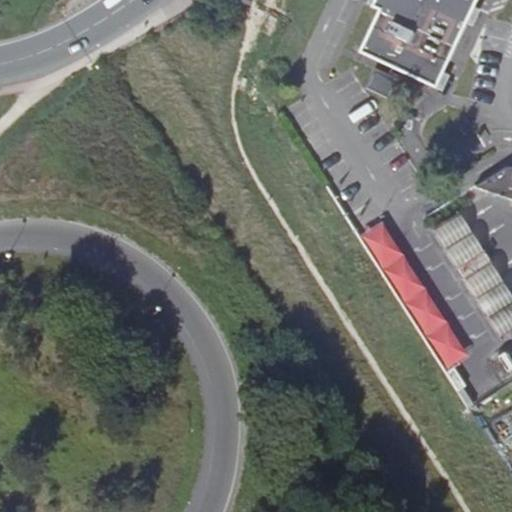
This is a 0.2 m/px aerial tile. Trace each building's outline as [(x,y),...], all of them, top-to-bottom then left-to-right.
[(379,10),(360,53),(435,88),(436,85),(440,87),(444,78),(441,76),(466,22),(469,23),(474,9),(472,8),(475,0),(374,0),(372,6),(379,10)] [(361,233),(445,369),(469,355),(385,218),(361,233)] [(486,259),(462,220),(437,236),(462,274),(486,259)] [(493,268),(486,259),(462,274),(468,284),(493,268)] [(511,337),(511,298),(493,268),(468,284),(505,342),(511,337)]
